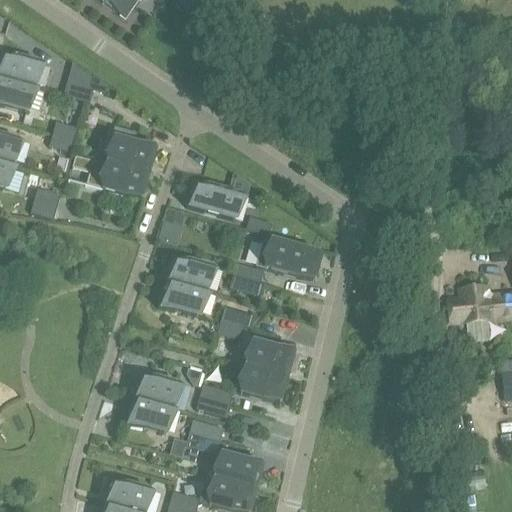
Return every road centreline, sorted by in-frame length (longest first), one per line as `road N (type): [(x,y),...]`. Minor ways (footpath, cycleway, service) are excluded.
road 1 (residential): [(288,511),(355,223),(193,109)]
road 2 (residential): [(193,109),(66,511)]
road 3 (residential): [(193,109),(37,0)]
